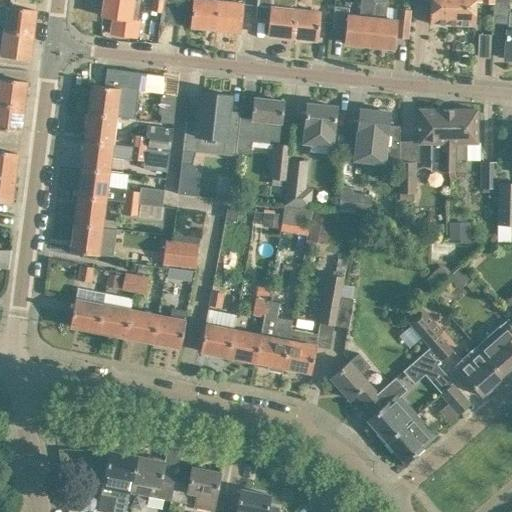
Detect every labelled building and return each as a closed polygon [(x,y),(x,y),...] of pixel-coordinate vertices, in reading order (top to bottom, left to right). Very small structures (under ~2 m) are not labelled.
[(130,19),(132,0),(103,0),(101,15),(130,19)] [(179,2),(167,0),(152,0),(151,10),(161,11),(159,23),(177,24),(179,4),(179,2)] [(193,0),(193,6),(190,26),(215,29),(217,0),(193,0)] [(217,0),(215,29),(239,31),(241,12),(242,3),(230,1),(230,0),(217,0)] [(269,22),(267,34),(292,37),(295,8),(295,0),(270,0),(270,6),(270,15),(269,22)] [(344,43),(369,46),(373,0),(360,0),(359,14),(347,13),(348,8),(334,6),(331,29),(346,31),(344,43)] [(373,0),(369,46),(393,48),(394,36),(408,38),(411,10),(386,7),(386,0),(373,0)] [(429,23),(456,24),(457,6),(448,6),(447,0),(430,0),(430,3),(429,23)] [(457,6),(456,24),(474,25),(475,5),(475,0),(481,1),(480,0),(447,0),(448,6),(457,6)] [(6,6),(3,31),(32,35),(35,10),(6,6)] [(295,8),(292,37),(316,40),(318,20),(319,11),(307,10),(295,8)] [(29,58),(32,35),(3,31),(0,55),(29,58)] [(481,55),(492,55),(492,32),(481,32),(481,55)] [(0,78),(0,102),(23,106),(26,81),(0,78)] [(92,84),(88,112),(115,116),(126,117),(129,96),(117,95),(118,87),(92,84)] [(183,144),(183,150),(196,151),(197,136),(224,139),(222,154),(235,155),(235,154),(236,143),(237,129),(238,129),(239,117),(240,111),(228,110),(230,95),(200,91),(198,113),(197,122),(186,121),(183,144)] [(152,92),(151,105),(159,106),(158,113),(161,113),(160,122),(173,123),(175,105),(177,95),(163,93),(152,92)] [(236,143),(235,154),(248,155),(249,141),(273,143),(278,144),(278,135),(280,122),(283,100),(254,97),(251,117),(251,119),(239,117),(238,129),(237,129),(236,143)] [(0,127),(20,130),(23,106),(0,102),(0,127)] [(303,141),(332,144),(333,130),(333,126),(336,106),(307,103),(304,127),(305,127),(303,141)] [(375,110),(359,109),(357,130),(358,130),(356,143),(385,146),(383,161),(398,164),(398,161),(399,125),(387,124),(389,112),(387,112),(385,108),(378,108),(375,110)] [(419,108),(418,128),(419,142),(431,142),(431,171),(446,171),(448,171),(454,171),(454,159),(454,156),(441,156),(442,142),(448,142),(448,109),(419,108)] [(442,142),(441,156),(454,156),(454,159),(466,159),(479,159),(479,142),(477,142),(477,129),(477,109),(448,109),(448,142),(442,142)] [(88,112),(84,140),(111,143),(115,116),(88,112)] [(131,134),(130,145),(169,151),(172,127),(146,124),(145,135),(131,134)] [(84,140),(81,168),(108,171),(109,157),(129,160),(129,158),(162,162),(163,151),(169,151),(130,145),(111,143),(84,140)] [(269,178),(286,180),(289,158),(288,158),(290,145),(273,143),(269,178)] [(0,175),(14,177),(17,153),(0,150),(0,175)] [(299,207),(310,208),(311,195),(312,188),(305,187),(308,160),(289,158),(286,180),(285,192),(284,205),(299,207)] [(398,192),(416,192),(416,161),(398,161),(398,192)] [(496,162),(481,161),(480,187),(496,188),(496,162)] [(181,162),(178,193),(197,195),(199,172),(192,163),(181,162)] [(81,168),(77,195),(104,199),(123,201),(161,206),(163,190),(140,187),(139,192),(126,190),(126,188),(106,186),(108,171),(81,168)] [(0,200),(11,202),(14,177),(0,175),(0,200)] [(496,224),(511,224),(511,183),(498,183),(496,224)] [(337,207),(338,208),(369,211),(371,194),(352,192),(353,186),(340,185),(340,189),(339,189),(337,207)] [(77,195),(74,223),(101,226),(104,199),(77,195)] [(160,219),(161,206),(123,201),(121,214),(160,219)] [(225,218),(236,220),(238,209),(227,207),(225,218)] [(312,208),(310,208),(299,207),(298,216),(311,218),(312,208)] [(263,213),(261,226),(281,228),(281,223),(283,215),(263,213)] [(330,220),(313,217),(309,234),(326,238),(330,220)] [(101,227),(101,226),(74,223),(70,251),(90,253),(97,255),(111,256),(115,228),(101,227)] [(468,223),(449,223),(449,240),(468,240),(468,223)] [(165,241),(163,263),(184,265),(196,266),(198,245),(165,241)] [(319,322),(333,325),(339,296),(340,296),(347,260),(337,258),(334,274),(328,273),(319,322)] [(182,283),(184,265),(163,263),(162,264),(168,264),(166,281),(182,283)] [(92,267),(80,264),(78,279),(89,281),(92,267)] [(440,266),(425,279),(432,287),(447,273),(440,266)] [(448,276),(459,289),(470,279),(459,267),(448,276)] [(110,272),(108,286),(117,288),(120,274),(110,272)] [(122,290),(133,292),(136,274),(125,272),(122,290)] [(136,274),(133,292),(145,294),(148,276),(136,274)] [(258,284),(256,295),(267,297),(269,286),(258,284)] [(223,292),(211,290),(208,304),(220,307),(223,292)] [(339,296),(333,325),(348,327),(353,298),(340,296),(339,296)] [(69,325),(97,331),(102,304),(74,299),(69,325)] [(252,313),(264,315),(267,301),(255,299),(252,313)] [(278,303),(267,301),(264,315),(260,335),(255,361),(265,363),(264,366),(277,369),(278,365),(283,366),(287,340),(275,338),(279,318),(276,317),(278,303)] [(102,304),(97,331),(125,336),(130,310),(102,304)] [(453,349),(439,333),(443,331),(422,306),(406,320),(440,360),(453,349)] [(157,315),(152,341),(180,347),(187,311),(171,308),(170,317),(157,315)] [(130,310),(125,336),(152,341),(157,315),(130,310)] [(476,346),(502,376),(511,367),(511,323),(508,318),(476,346)] [(200,350),(228,356),(233,330),(205,324),(200,350)] [(287,340),(283,366),(310,372),(314,352),(316,346),(318,334),(290,328),(287,340)] [(233,330),(228,356),(255,361),(260,335),(233,330)] [(481,394),(502,376),(476,346),(455,364),(465,376),(481,394)] [(422,369),(441,392),(453,382),(426,350),(423,353),(390,381),(397,389),(422,369)] [(355,392),(365,403),(377,393),(367,383),(368,382),(361,374),(370,366),(358,353),(331,377),(349,398),(355,392)] [(471,403),(453,382),(441,392),(442,392),(440,393),(457,414),(471,403)] [(367,419),(386,441),(416,414),(405,402),(394,412),(386,403),(386,404),(377,393),(365,403),(374,414),(367,419)] [(416,414),(386,441),(404,461),(434,435),(416,414)] [(137,456),(109,451),(104,475),(105,475),(102,490),(116,492),(118,481),(131,484),(132,480),(137,456)] [(132,480),(129,492),(171,500),(176,473),(162,470),(164,461),(137,456),(132,480)] [(176,473),(171,500),(185,503),(187,491),(195,493),(193,506),(212,510),(215,496),(215,492),(219,472),(191,466),(190,475),(176,473)] [(240,488),(235,511),(276,511),(278,507),(267,505),(269,494),(240,488)]
